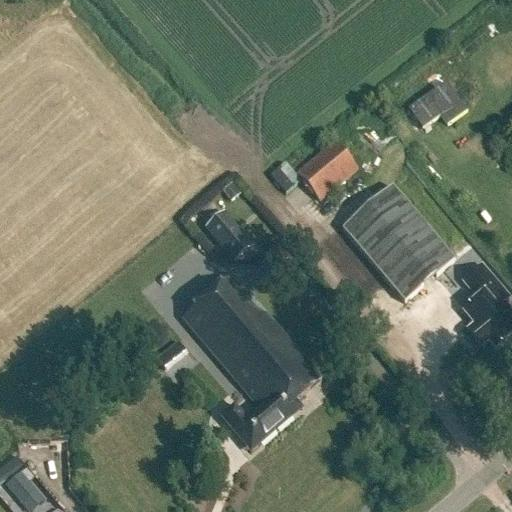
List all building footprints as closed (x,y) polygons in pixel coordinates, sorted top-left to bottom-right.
[(296,176),(319,204),(358,172),(335,144),(296,176)] [(455,263),(392,189),(342,232),(404,306),(455,263)] [(206,230),(235,263),(252,249),(223,215),(206,230)] [(511,337),(511,316),(503,305),(509,300),(482,268),(463,284),(477,301),(463,313),(474,326),(467,332),(468,334),(469,333),(480,347),(479,347),(481,349),(488,343),(495,351),(511,337)] [(251,439),(258,448),(292,419),(290,416),(299,408),(295,403),(321,381),(233,278),(182,321),(260,413),(247,423),(234,407),(220,419),(243,446),(251,439)] [(23,473),(6,488),(22,507),(37,494),(28,485),(31,482),(23,473)]
